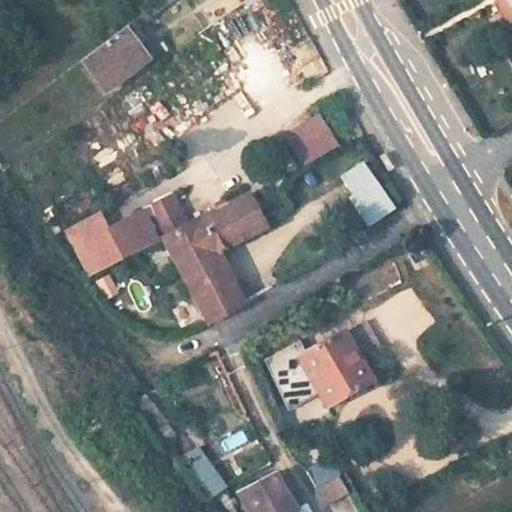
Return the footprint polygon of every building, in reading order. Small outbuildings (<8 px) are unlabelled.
[(511,0),(496,0),(509,23),(511,21),(511,0)] [(143,62),(120,30),(81,59),(103,90),(143,62)] [(336,149),(318,119),(286,138),(303,168),(336,149)] [(359,164),(337,177),(367,224),(388,211),(359,164)] [(160,237),(183,226),(168,195),(120,219),(136,250),(160,237)] [(263,229),(242,196),(183,226),(160,237),(209,320),(241,302),(216,254),(263,229)] [(136,250),(120,219),(109,224),(102,211),(71,228),(94,272),(136,250)] [(370,380),(344,330),(312,348),(300,355),(317,386),(326,404),(370,380)] [(300,355),(312,348),(305,336),(269,356),(293,399),(317,386),(300,355)] [(205,451),(189,460),(210,497),(226,487),(205,451)] [(296,511),(273,473),(240,490),(251,511),(296,511)] [(321,500),(344,490),(335,475),(319,483),(314,485),(321,500)]
